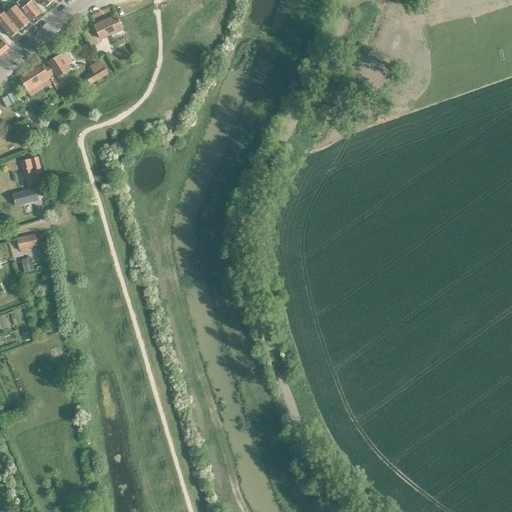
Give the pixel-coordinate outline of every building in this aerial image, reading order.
[(31,21),(41,13),(30,0),(19,0),(17,3),(31,21)] [(16,6),(14,8),(8,13),(16,23),(18,22),(23,28),(29,22),(16,6)] [(4,12),(2,14),(0,15),(0,25),(11,38),(19,31),(4,12)] [(100,38),(122,28),(116,14),(94,24),(100,38)] [(0,55),(9,48),(0,37),(0,55)] [(44,68),(49,76),(55,73),(57,76),(70,69),(67,64),(72,60),(65,49),(48,61),(50,64),(44,68)] [(85,75),(90,82),(107,72),(102,64),(101,65),(98,60),(90,65),(93,70),(85,75)] [(50,78),(49,76),(44,68),(42,64),(19,79),(28,92),(50,78)] [(14,105),(19,103),(14,92),(8,94),(14,105)] [(7,108),(12,105),(8,96),(2,98),(7,108)] [(33,116),(27,119),(31,126),(36,123),(33,116)] [(25,122),(13,129),(17,136),(29,129),(25,122)] [(29,190),(12,194),(15,206),(38,201),(35,190),(40,189),(38,184),(41,183),(39,175),(42,174),(38,157),(20,162),(26,187),(28,186),(29,190)] [(39,244),(44,242),(41,230),(35,232),(39,244)] [(38,246),(35,234),(16,238),(19,250),(38,246)] [(21,260),(24,272),(33,270),(31,258),(21,260)] [(29,331),(22,333),(24,342),(31,341),(29,331)]
